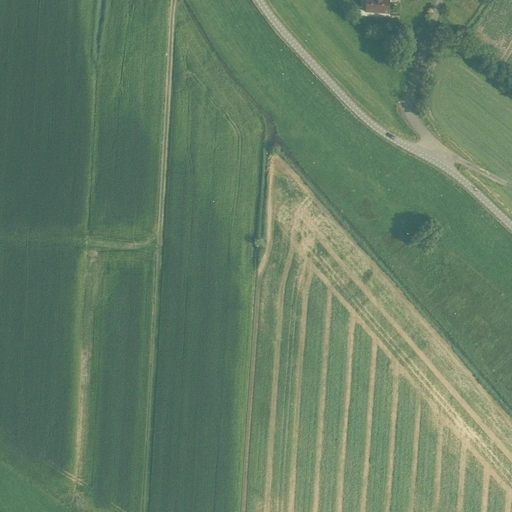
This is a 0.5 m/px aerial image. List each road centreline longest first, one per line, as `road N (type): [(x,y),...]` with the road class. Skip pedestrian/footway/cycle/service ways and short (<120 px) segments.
road 1 (track): [(152,511),(163,239),(0,238)]
road 2 (unclassified): [(266,0),(289,38),(359,112),(471,183),(511,224)]
road 3 (track): [(163,239),(178,0)]
